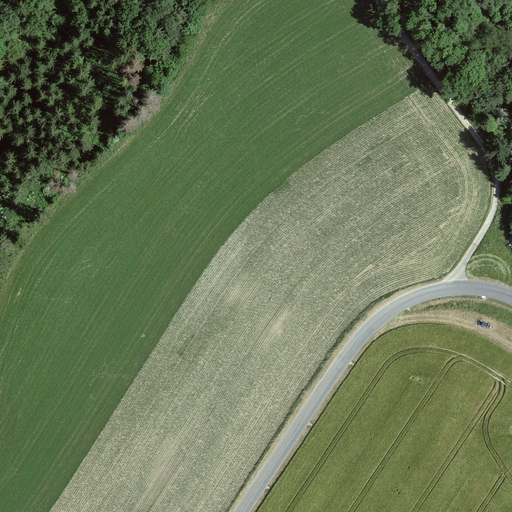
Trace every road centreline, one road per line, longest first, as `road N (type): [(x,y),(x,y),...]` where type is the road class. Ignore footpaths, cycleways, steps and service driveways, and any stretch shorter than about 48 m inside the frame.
road 1 (tertiary): [(241,511),(361,334),(388,311),(447,288),(511,296)]
road 2 (track): [(453,288),(495,205),(493,164),(378,0)]
